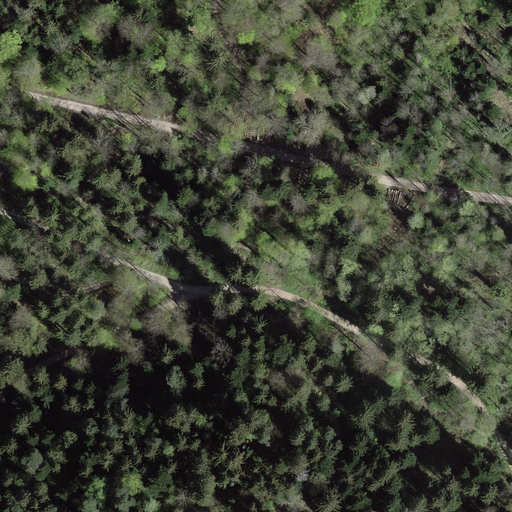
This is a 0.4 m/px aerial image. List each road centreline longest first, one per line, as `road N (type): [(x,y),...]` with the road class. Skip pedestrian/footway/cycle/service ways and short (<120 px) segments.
road 1 (track): [(0,209),(166,284),(193,292),(263,288),(346,320),(463,385),(511,461)]
road 2 (track): [(0,87),(341,171),(511,202)]
road 3 (track): [(193,292),(0,384)]
road 4 (track): [(0,270),(48,292),(71,293),(133,268)]
